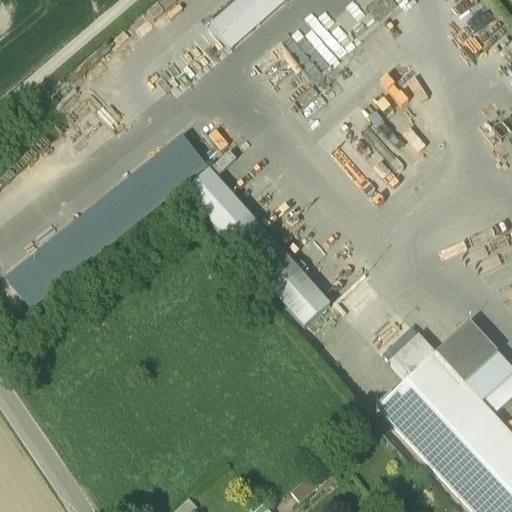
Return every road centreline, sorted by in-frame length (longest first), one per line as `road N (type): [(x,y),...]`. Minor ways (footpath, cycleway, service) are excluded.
road 1 (track): [(129,0),(0,106)]
road 2 (tertiary): [(0,389),(83,511)]
